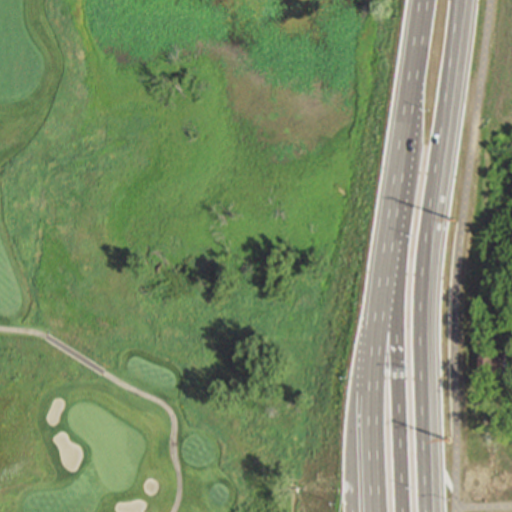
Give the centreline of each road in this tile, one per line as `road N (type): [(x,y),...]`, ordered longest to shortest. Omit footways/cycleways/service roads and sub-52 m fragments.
road 1 (secondary): [(423,0),(369,419),(369,511)]
road 2 (secondary): [(437,511),(428,310),(459,0)]
road 3 (secondary): [(390,297),(402,374),(405,511)]
